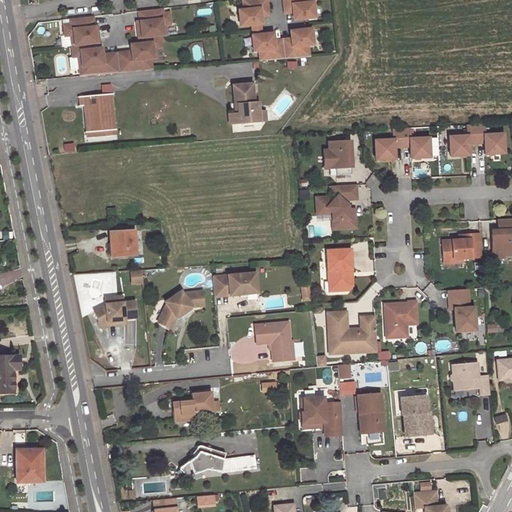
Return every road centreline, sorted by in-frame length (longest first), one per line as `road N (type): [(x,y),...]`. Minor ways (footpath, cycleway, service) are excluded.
road 1 (secondary): [(74,380),(26,134)]
road 2 (residential): [(399,269),(397,208),(404,197),(511,192)]
road 3 (residential): [(74,380),(225,365)]
road 4 (residential): [(358,476),(482,463)]
road 5 (secondary): [(26,134),(3,12)]
